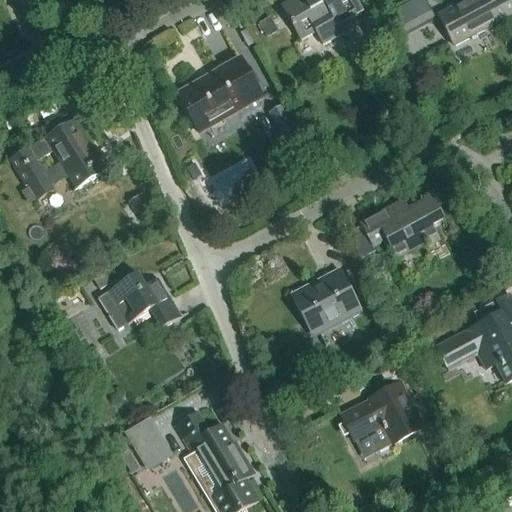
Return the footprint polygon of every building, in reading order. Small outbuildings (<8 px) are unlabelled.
[(355,0),(290,0),(280,6),(298,40),(313,32),(321,46),(344,33),(339,24),(362,12),(355,0)] [(422,0),(419,0),(392,14),(401,30),(431,15),(422,0)] [(511,6),(508,0),(465,0),(436,16),(453,47),(511,14),(511,6)] [(381,7),(368,14),(375,25),(387,18),(381,7)] [(259,25),(267,40),(279,34),(271,19),(259,25)] [(238,60),(176,94),(198,133),(260,99),(238,60)] [(70,179),(76,190),(106,172),(75,120),(8,161),(24,186),(26,185),(29,190),(22,194),(28,205),(36,200),(38,204),(55,193),(53,189),(70,179)] [(387,208),(359,223),(371,246),(385,239),(394,256),(422,242),(424,247),(437,240),(427,222),(441,215),(431,196),(408,208),(409,212),(394,220),(387,208)] [(357,269),(346,275),(354,288),(364,283),(357,269)] [(111,285),(104,273),(92,281),(100,292),(111,285)] [(117,331),(149,311),(161,330),(180,317),(155,279),(144,286),(136,274),(97,300),(117,331)] [(339,274),(292,298),(304,322),(310,319),(317,332),(358,311),(339,274)] [(511,322),(511,308),(466,334),(436,350),(448,373),(479,357),(485,370),(495,365),(505,384),(511,380),(511,335),(507,325),(511,322)] [(353,441),(370,431),(380,451),(393,444),(422,428),(398,384),(369,400),(370,402),(340,418),(353,441)] [(204,462),(224,493),(213,500),(220,511),(241,511),(259,501),(246,479),(254,474),(240,452),(239,453),(221,426),(209,433),(197,414),(176,428),(193,455),(200,451),(206,461),(204,462)] [(173,458),(150,420),(124,436),(147,474),(173,458)] [(135,464),(127,469),(132,477),(140,472),(135,464)]
